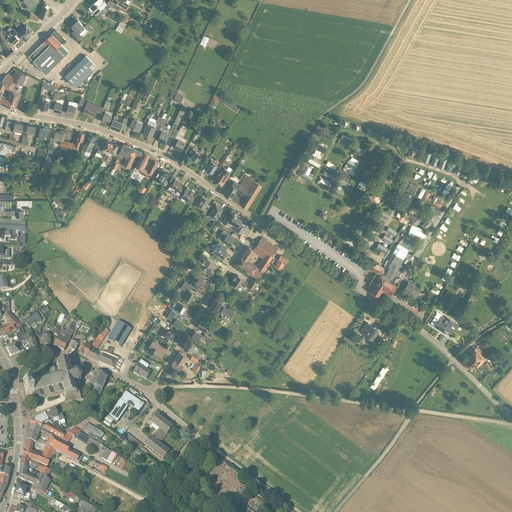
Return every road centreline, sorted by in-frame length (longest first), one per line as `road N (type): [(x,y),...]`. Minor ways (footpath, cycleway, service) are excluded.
road 1 (residential): [(258,219),(125,136),(0,107)]
road 2 (unclassified): [(258,219),(312,126),(364,82),(409,0)]
road 3 (unclassified): [(413,410),(276,391),(152,386)]
road 4 (residential): [(453,360),(258,219)]
road 5 (residential): [(258,219),(152,386)]
road 6 (residential): [(146,393),(53,352),(6,362)]
road 7 (unclassified): [(197,434),(299,511)]
road 8 (track): [(413,410),(336,511)]
